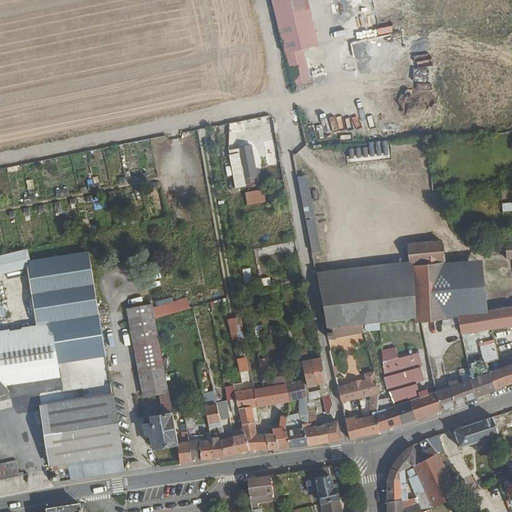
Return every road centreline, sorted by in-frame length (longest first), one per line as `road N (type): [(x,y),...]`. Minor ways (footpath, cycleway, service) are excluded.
road 1 (track): [(0,166),(287,108),(263,0)]
road 2 (tertiary): [(0,506),(378,447)]
road 3 (unknown): [(146,481),(111,294),(122,274)]
road 4 (tertiary): [(378,447),(511,400)]
